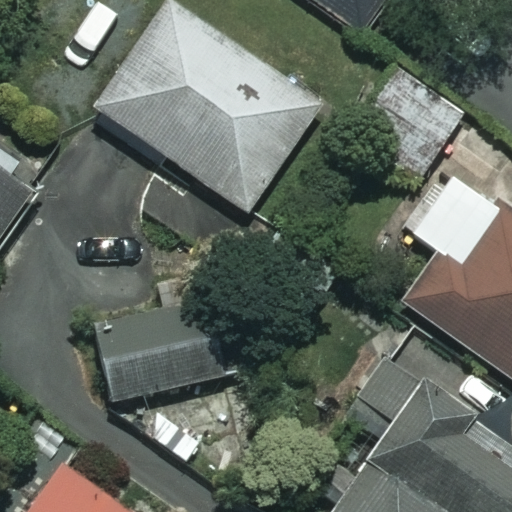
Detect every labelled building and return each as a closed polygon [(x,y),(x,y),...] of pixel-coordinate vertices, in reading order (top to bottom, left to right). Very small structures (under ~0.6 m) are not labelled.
[(322,106),(165,0),(92,110),(248,215),(322,106)] [(309,0),(353,31),(375,0),(309,0)] [(0,237),(30,196),(0,174),(0,237)] [(511,219),(452,178),(411,237),(437,255),(403,303),(511,380),(511,219)] [(234,377),(217,301),(93,328),(110,405),(234,377)] [(511,511),(511,449),(385,358),(357,397),(403,430),(343,511),(511,511)] [(128,511),(61,465),(27,511),(128,511)]
